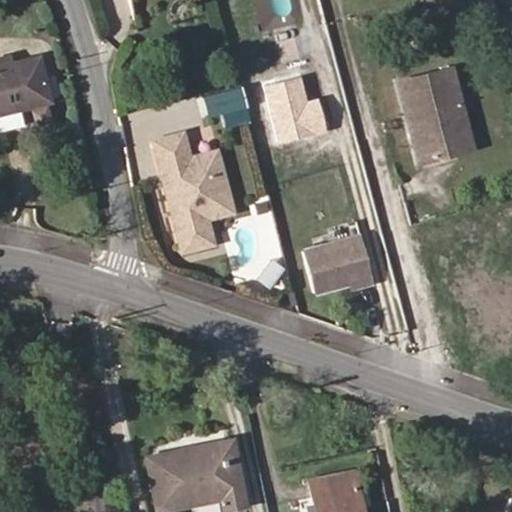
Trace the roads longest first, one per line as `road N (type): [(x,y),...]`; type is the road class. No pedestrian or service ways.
road 1 (tertiary): [(115,288),(511,424)]
road 2 (unknown): [(434,371),(367,192),(318,0)]
road 3 (residential): [(115,288),(118,185),(73,0)]
road 4 (unknown): [(60,271),(106,511)]
road 5 (unknown): [(237,330),(270,511)]
road 6 (unknown): [(359,372),(383,511)]
